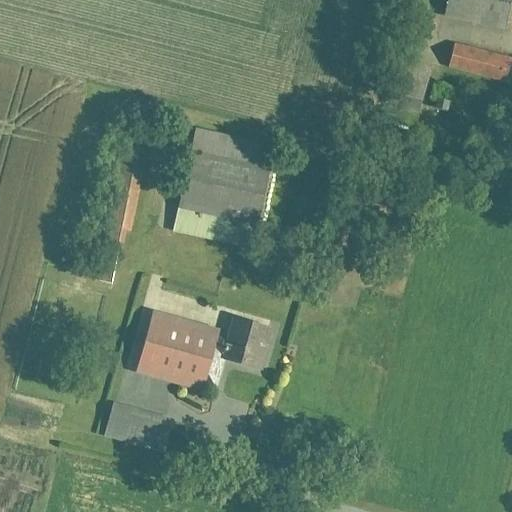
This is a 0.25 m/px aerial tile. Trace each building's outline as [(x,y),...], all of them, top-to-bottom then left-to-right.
[(449,0),(444,24),(503,37),(511,0),(449,0)] [(511,63),(458,49),(451,74),(507,90),(511,73),(511,63)] [(201,125),(173,229),(252,251),(281,147),(201,125)] [(156,308),(135,372),(204,394),(224,330),(156,308)] [(222,360),(266,373),(279,329),(236,316),(222,360)] [(117,410),(108,436),(168,455),(176,429),(117,410)]
